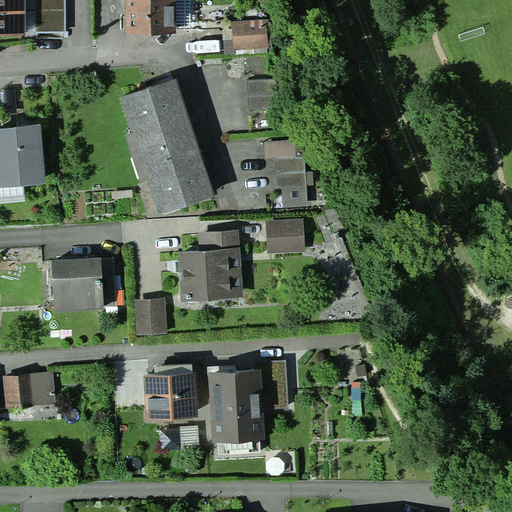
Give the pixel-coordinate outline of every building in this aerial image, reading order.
[(23,0),(0,0),(0,31),(23,31),(23,0)] [(171,0),(126,0),(126,31),(171,30),(171,0)] [(269,42),(267,16),(236,19),(238,44),(269,42)] [(212,194),(176,82),(124,98),(160,211),(212,194)] [(37,126),(0,129),(0,183),(42,179),(37,126)] [(303,217),(265,219),(268,252),(304,250),(303,217)] [(199,249),(178,250),(181,300),(243,297),(239,228),(198,231),(199,249)] [(101,256),(53,259),(56,310),(103,307),(118,307),(114,258),(101,258),(101,256)] [(164,297),(135,299),(137,335),(167,333),(164,297)] [(262,366),(216,369),(219,432),(265,430),(262,366)] [(196,369),(152,372),(155,410),(198,407),(196,369)] [(55,397),(53,370),(11,373),(13,400),(55,397)]
